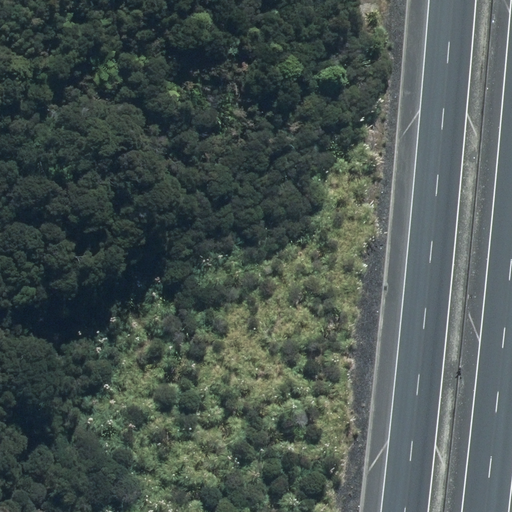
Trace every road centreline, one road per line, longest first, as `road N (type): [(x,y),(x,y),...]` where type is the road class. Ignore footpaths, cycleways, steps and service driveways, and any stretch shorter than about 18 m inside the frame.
road 1 (motorway): [(398,511),(448,0)]
road 2 (motorway): [(511,207),(480,511)]
